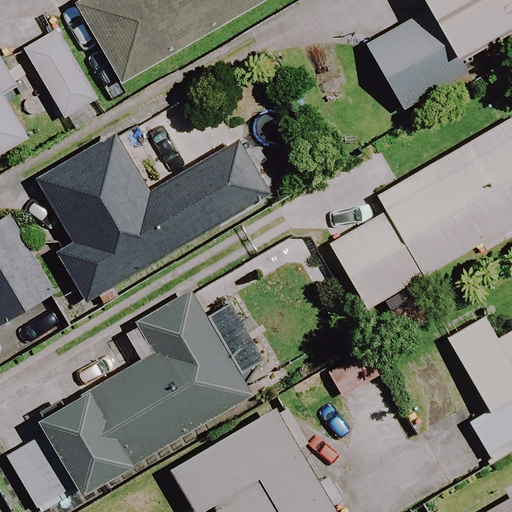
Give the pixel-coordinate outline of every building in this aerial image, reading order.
[(268,0),(90,0),(76,8),(121,86),(268,0)] [(511,0),(420,0),(431,18),(369,54),(404,114),(470,76),(460,58),(511,28),(511,0)] [(98,102),(58,33),(24,53),(65,121),(98,102)] [(0,87),(10,82),(0,64),(0,156),(25,142),(0,97),(0,87)] [(511,228),(511,119),(377,195),(388,215),(330,247),(365,311),(511,228)] [(148,196),(114,137),(38,181),(74,242),(56,253),(86,303),(269,197),(238,144),(148,196)] [(0,327),(56,294),(10,219),(0,225),(0,327)] [(39,509),(76,487),(84,499),(251,398),(240,379),(265,364),(230,305),(205,321),(189,295),(134,328),(152,358),(39,426),(48,441),(11,463),(39,509)] [(511,330),(497,339),(484,318),(445,341),(489,413),(469,426),(488,457),(511,442),(511,330)] [(405,444),(365,360),(330,377),(371,461),(405,444)] [(332,511),(274,412),(171,472),(194,511),(203,511),(213,506),(216,511),(332,511)] [(511,511),(511,500),(490,511),(511,511)]
